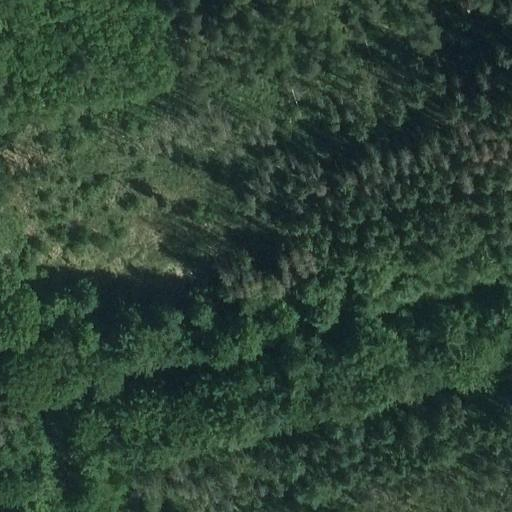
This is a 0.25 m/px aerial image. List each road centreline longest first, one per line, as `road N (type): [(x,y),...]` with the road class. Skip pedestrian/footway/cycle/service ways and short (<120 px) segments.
road 1 (track): [(39,428),(511,310)]
road 2 (track): [(0,272),(61,511)]
